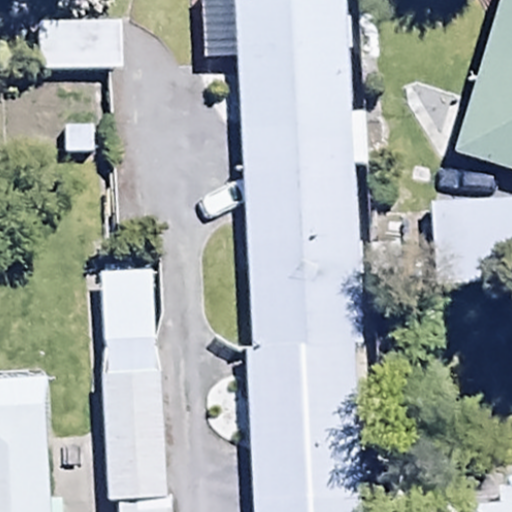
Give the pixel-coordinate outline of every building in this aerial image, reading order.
[(194,0),(198,66),(234,64),(249,352),(244,352),(251,511),(358,511),(346,248),(353,248),(349,162),(365,161),(363,120),(352,120),(345,0),(194,0)] [(511,0),(500,0),(451,150),(511,169),(511,0)] [(35,25),(35,73),(119,71),(118,23),(35,25)] [(157,342),(100,345),(108,505),(165,502),(157,342)] [(0,511),(165,511),(166,508),(115,511),(114,511),(62,511),(61,500),(51,500),(45,375),(0,377),(0,511)] [(511,511),(511,489),(495,489),(495,504),(468,505),(468,511),(511,511)]
